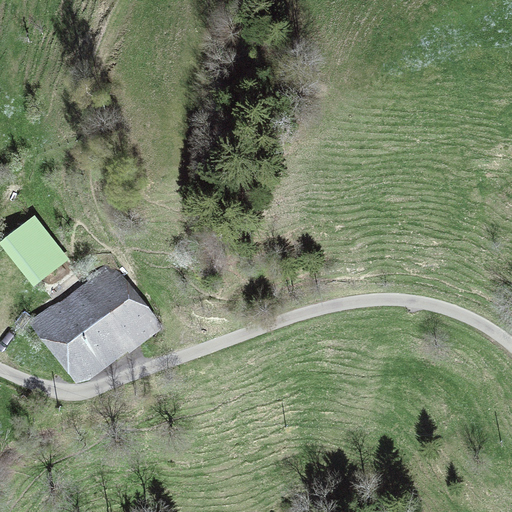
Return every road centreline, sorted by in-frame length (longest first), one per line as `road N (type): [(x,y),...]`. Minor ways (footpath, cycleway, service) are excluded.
road 1 (track): [(125,0),(99,56),(89,117),(92,189),(103,221),(187,352),(76,391),(0,370)]
road 2 (track): [(187,352),(372,299),(435,305),(511,346)]
